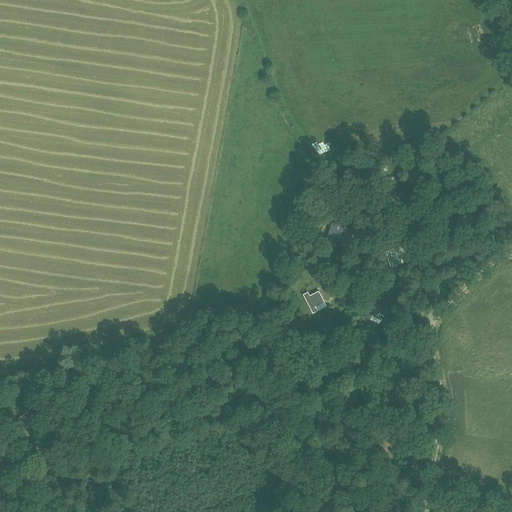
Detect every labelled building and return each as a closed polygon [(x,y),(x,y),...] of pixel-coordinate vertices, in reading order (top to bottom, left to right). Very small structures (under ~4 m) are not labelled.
[(397,184),(393,177),(391,179),(390,178),(377,186),(387,201),(395,195),(398,200),(402,197),(395,185),(397,184)] [(352,238),(354,229),(332,222),(327,240),(347,246),(349,237),(352,238)] [(392,267),(407,260),(402,246),(385,253),(392,267)] [(313,313),(327,307),(319,291),(310,296),(308,293),(303,295),(313,313)] [(382,326),(384,322),(381,320),(387,310),(373,302),(365,317),(382,326)] [(37,427),(43,421),(38,417),(37,418),(31,411),(36,406),(29,399),(24,404),(27,408),(23,411),(25,413),(17,420),(29,432),(37,426),(37,427)] [(0,481),(5,484),(13,469),(0,461),(0,481)]
